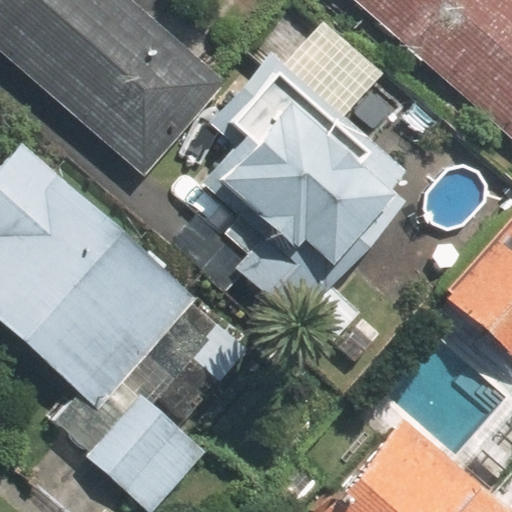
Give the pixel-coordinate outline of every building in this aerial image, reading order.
[(127,0),(0,0),(0,58),(136,179),(221,83),(127,0)] [(511,0),(339,0),(511,151),(511,0)] [(375,74),(314,22),(272,71),(254,57),(167,159),(278,253),(284,245),(327,282),(395,202),(379,189),(398,167),(339,117),(375,74)] [(0,337),(70,395),(45,426),(80,454),(76,458),(141,511),(149,511),(200,451),(172,427),(240,344),(1,146),(0,148),(0,337)] [(511,208),(431,302),(511,372),(511,208)] [(377,329),(330,291),(300,329),(347,367),(377,329)] [(489,494),(394,415),(312,511),(511,511),(511,468),(489,494)]
